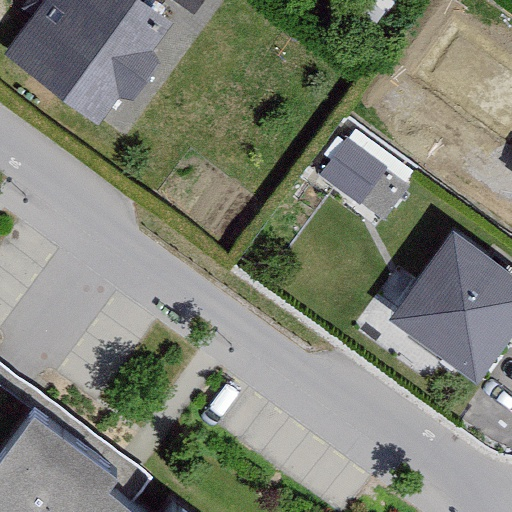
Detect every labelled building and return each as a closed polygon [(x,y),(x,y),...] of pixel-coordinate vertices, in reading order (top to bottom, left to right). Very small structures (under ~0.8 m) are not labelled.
[(133,0),(56,0),(18,53),(98,111),(116,87),(124,93),(150,57),(138,48),(155,24),(129,5),(133,0)] [(418,106),(397,90),(378,115),(399,131),(418,106)] [(380,172),(341,147),(318,182),(357,207),(380,172)] [(511,333),(511,281),(450,236),(386,323),(473,387),(511,333)] [(105,489),(114,477),(28,415),(0,454),(0,511),(171,511),(167,509),(164,511),(136,511),(130,507),(105,489)]
